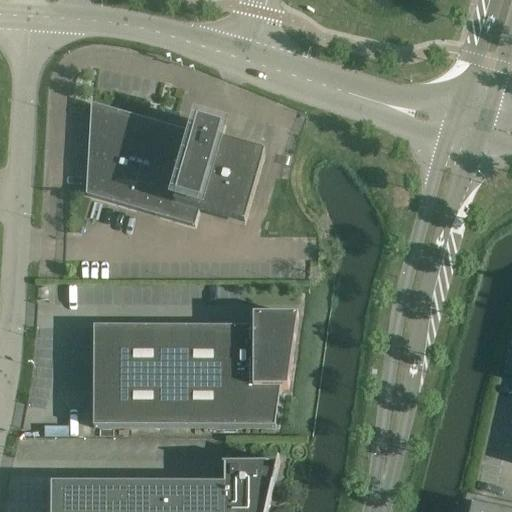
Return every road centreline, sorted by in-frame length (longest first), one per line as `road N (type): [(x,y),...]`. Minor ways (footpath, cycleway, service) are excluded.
road 1 (unclassified): [(24,16),(1,384)]
road 2 (tertiary): [(447,141),(400,310),(382,486)]
road 3 (tertiary): [(382,486),(480,149)]
road 4 (tertiary): [(24,16),(168,36),(243,62)]
road 5 (tertiary): [(243,62),(368,98)]
